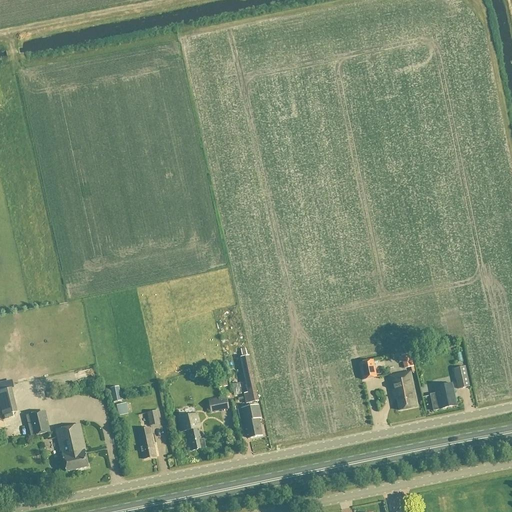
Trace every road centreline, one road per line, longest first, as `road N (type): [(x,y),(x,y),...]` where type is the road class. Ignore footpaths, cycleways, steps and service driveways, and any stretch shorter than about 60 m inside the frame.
road 1 (unclassified): [(15,511),(511,408)]
road 2 (primary): [(121,511),(511,433)]
road 3 (unclassified): [(280,511),(511,464)]
road 4 (track): [(163,2),(0,34)]
